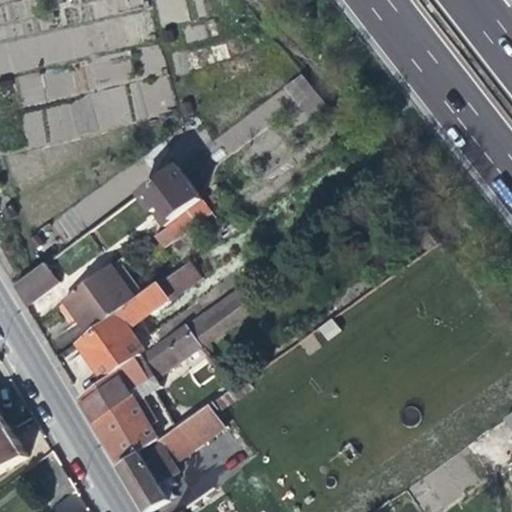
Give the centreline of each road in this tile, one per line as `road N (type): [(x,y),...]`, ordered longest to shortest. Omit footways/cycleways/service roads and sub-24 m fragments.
road 1 (unclassified): [(117,511),(0,309)]
road 2 (motorway): [(377,0),(511,170)]
